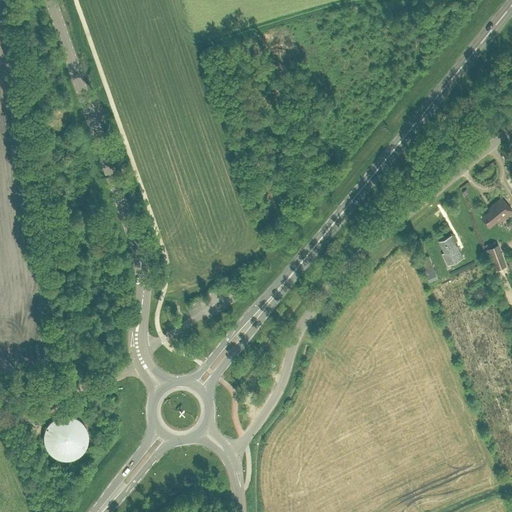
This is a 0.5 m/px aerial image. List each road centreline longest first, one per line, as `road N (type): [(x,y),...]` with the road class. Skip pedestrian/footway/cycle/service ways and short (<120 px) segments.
road 1 (unclassified): [(228,454),(262,415),(297,331),(334,281),(511,127)]
road 2 (tertiary): [(136,347),(142,265),(49,0)]
road 3 (primary): [(287,279),(511,4)]
road 4 (unclassified): [(142,364),(104,381),(0,400)]
road 5 (primary): [(287,279),(188,382)]
road 6 (primary): [(205,394),(287,279)]
